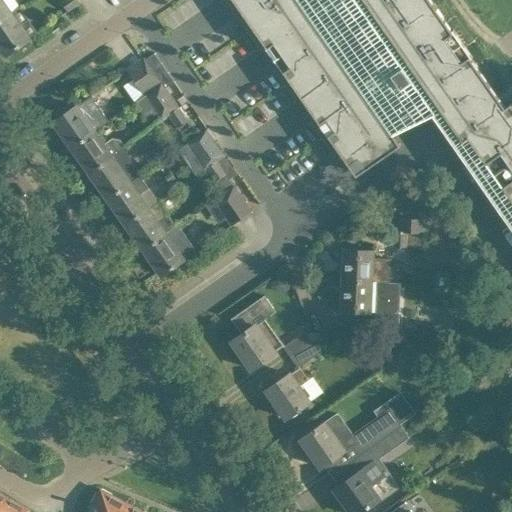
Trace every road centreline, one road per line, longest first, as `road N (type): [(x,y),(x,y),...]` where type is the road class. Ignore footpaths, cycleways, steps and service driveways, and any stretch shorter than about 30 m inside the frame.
road 1 (residential): [(135,347),(285,245),(274,207),(136,7)]
road 2 (tertiary): [(0,151),(135,347)]
road 3 (residential): [(0,106),(136,7)]
